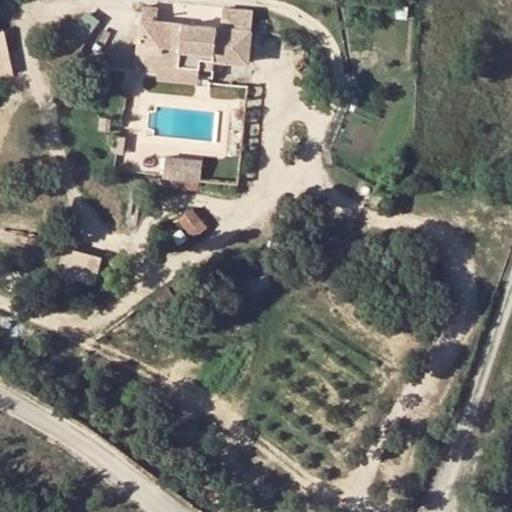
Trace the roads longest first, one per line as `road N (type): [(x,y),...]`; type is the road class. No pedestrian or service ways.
road 1 (unknown): [(374,511),(411,428),(457,356),(470,300),(464,273),(449,257),(359,222),(323,196),(345,96),(332,57),(306,32),(268,18),(95,12),(65,22),(48,40),(37,65),(42,100)]
road 2 (unknown): [(435,511),(511,304)]
road 3 (unclassified): [(0,405),(157,511)]
